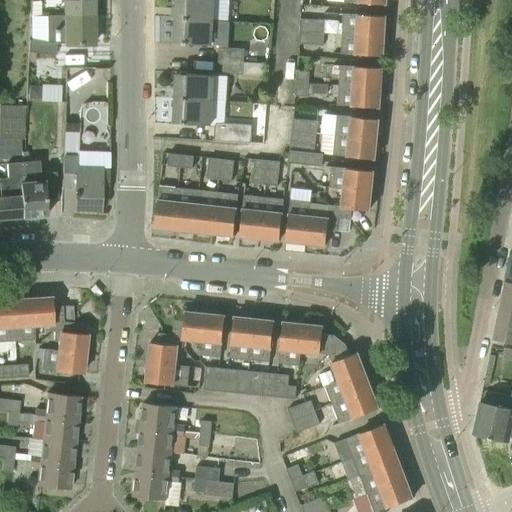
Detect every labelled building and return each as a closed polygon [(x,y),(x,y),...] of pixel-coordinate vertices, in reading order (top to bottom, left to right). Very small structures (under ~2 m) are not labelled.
[(64,0),(65,16),(94,15),(94,0),(64,0)] [(176,0),(175,18),(213,20),(213,0),(176,0)] [(343,14),(342,34),(384,36),(385,16),(343,14)] [(94,15),(65,16),(47,16),(47,41),(30,39),(29,51),(55,53),(55,42),(65,42),(65,44),(95,44),(94,15)] [(213,20),(175,18),(174,43),(211,45),(213,20)] [(300,19),(300,32),(324,33),(325,21),(300,19)] [(324,33),(300,32),(299,44),(324,46),(324,33)] [(384,36),(342,34),(341,53),(383,56),(384,36)] [(219,61),(244,63),(245,49),(220,47),(219,61)] [(244,63),(219,61),(218,72),(243,74),(244,63)] [(268,73),(269,62),(247,61),(247,71),(268,73)] [(340,65),(339,85),(381,88),(382,68),(340,65)] [(69,67),(70,95),(93,95),(92,66),(69,67)] [(296,81),(309,82),(310,72),(297,71),(296,81)] [(176,74),(174,99),(212,101),(213,76),(176,74)] [(45,81),(45,97),(63,98),(64,82),(45,81)] [(309,82),(296,81),(295,96),(308,97),(309,92),(327,94),(328,84),(309,82)] [(28,99),(41,99),(41,85),(28,85),(28,99)] [(381,88),(339,85),(338,105),(379,108),(381,88)] [(212,101),(174,99),(173,123),(211,125),(212,101)] [(25,182),(23,161),(22,151),(21,138),(23,138),(24,106),(0,105),(0,219),(23,218),(20,182),(25,182)] [(337,115),(335,135),(376,140),(379,120),(337,115)] [(293,119),(292,131),(316,134),(318,122),(293,119)] [(214,140),(252,143),(253,126),(215,124),(214,140)] [(316,134),(292,131),(291,144),(315,147),(316,134)] [(79,157),(75,157),(76,134),(65,134),(63,188),(73,189),(72,210),(100,212),(102,167),(79,166),(79,157)] [(376,140),(335,135),(333,155),(374,160),(376,140)] [(314,153),(315,147),(291,144),(290,150),(314,153)] [(322,167),(323,154),(314,153),(290,150),(288,163),(322,167)] [(180,168),(181,155),(169,154),(168,166),(180,168)] [(194,156),(181,155),(180,168),(193,169),(194,156)] [(207,179),(219,181),(222,159),(209,158),(207,179)] [(222,159),(219,181),(232,182),(234,161),(222,159)] [(265,185),(267,161),(255,159),(252,184),(265,185)] [(23,161),(25,182),(20,182),(23,218),(47,215),(45,199),(57,198),(55,172),(40,173),(37,160),(29,160),(23,161)] [(280,162),(267,161),(265,185),(277,187),(280,162)] [(329,187),(343,189),(371,192),(373,171),(332,167),(329,187)] [(175,230),(180,188),(159,186),(155,228),(175,230)] [(194,232),(199,190),(180,188),(175,230),(194,232)] [(371,192),(343,189),(341,206),(340,206),(339,218),(351,219),(352,209),(369,211),(371,192)] [(213,234),(218,192),(199,190),(194,232),(213,234)] [(238,194),(218,192),(213,234),(234,236),(238,194)] [(260,239),(264,197),(244,195),(240,237),(260,239)] [(264,197),(260,239),(280,241),(284,200),(264,197)] [(306,244),(311,202),(301,202),(290,200),(286,242),(306,244)] [(337,232),(339,218),(340,206),(311,202),(306,244),(325,246),(327,231),(337,232)] [(511,281),(506,280),(499,309),(511,311),(511,281)] [(51,297),(32,298),(33,325),(43,325),(43,332),(53,331),(63,322),(74,323),(73,306),(52,307),(51,297)] [(33,325),(32,298),(12,299),(15,341),(34,340),(33,325)] [(0,342),(15,341),(12,299),(0,300),(0,342)] [(511,311),(499,309),(493,339),(511,342),(511,311)] [(202,341),(205,314),(185,311),(184,321),(174,320),(173,335),(182,336),(181,338),(202,341)] [(205,314),(202,341),(201,355),(220,357),(225,316),(205,314)] [(250,360),(254,319),(234,317),(230,358),(250,360)] [(254,319),(250,360),(269,363),(274,321),(254,319)] [(63,322),(53,331),(52,340),(59,341),(58,351),(84,354),(87,334),(79,334),(80,323),(74,323),(63,322)] [(299,366),(300,351),(303,324),(283,322),(278,363),(299,366)] [(328,354),(340,340),(334,336),(322,334),(323,326),(303,324),(300,351),(328,354)] [(182,336),(173,335),(159,333),(158,343),(150,343),(148,362),(178,366),(181,338),(182,336)] [(328,354),(338,380),(338,382),(364,372),(357,353),(350,355),(346,345),(340,340),(328,354)] [(84,354),(58,351),(43,349),(41,369),(59,371),(58,382),(78,384),(79,374),(82,374),(84,354)] [(190,367),(178,366),(148,362),(146,383),(188,387),(190,367)] [(16,365),(17,378),(27,377),(26,364),(16,365)] [(0,378),(17,378),(16,365),(0,365),(0,378)] [(216,391),(218,368),(206,366),(204,390),(216,391)] [(228,393),(230,369),(218,368),(216,391),(228,393)] [(240,394),(242,370),(230,369),(228,393),(240,394)] [(251,395),(254,371),(242,370),(240,394),(251,395)] [(263,396),(266,373),(254,371),(251,395),(263,396)] [(333,405),(371,390),(364,372),(338,382),(338,380),(325,385),(333,405)] [(275,397),(278,374),(266,373),(263,396),(275,397)] [(278,374),(275,397),(287,399),(289,386),(290,375),(278,374)] [(289,386),(287,399),(295,400),(297,387),(289,386)] [(0,411),(8,412),(77,419),(80,396),(47,393),(37,387),(33,395),(31,405),(20,404),(20,401),(0,398),(0,411)] [(371,390),(333,405),(340,423),(378,409),(371,390)] [(483,403),(480,402),(474,432),(509,440),(509,439),(511,438),(511,396),(485,391),(483,403)] [(292,421),(315,412),(311,401),(288,410),(292,421)] [(144,403),(141,427),(184,431),(184,426),(174,425),(176,407),(144,403)] [(77,419),(8,412),(7,424),(17,426),(18,418),(35,420),(32,438),(42,439),(75,442),(77,419)] [(315,412),(292,421),(297,433),(320,424),(315,412)] [(200,433),(211,434),(212,421),(201,420),(200,433)] [(353,457),(392,442),(384,424),(346,439),(353,457)] [(184,431),(141,427),(138,450),(171,453),(171,452),(184,453),(185,437),(199,438),(200,433),(184,431)] [(211,434),(200,433),(199,438),(199,445),(209,446),(211,434)] [(75,442),(42,439),(40,457),(29,456),(29,461),(72,465),(75,442)] [(392,442),(353,457),(360,476),(399,461),(392,442)] [(0,458),(2,458),(13,460),(15,447),(0,445),(0,458)] [(171,453),(138,450),(136,473),(178,478),(179,472),(169,471),(171,453)] [(13,460),(2,458),(1,471),(12,472),(13,460)] [(72,465),(29,461),(28,466),(39,467),(37,486),(70,489),(72,465)] [(406,479),(399,461),(360,476),(367,494),(406,479)] [(291,481),(302,476),(298,464),(286,469),(291,481)] [(197,466),(196,479),(219,482),(221,469),(197,466)] [(314,471),(302,476),(291,481),(295,492),(318,483),(314,471)] [(178,478),(136,473),(133,496),(166,500),(168,482),(178,483),(178,478)] [(234,483),(219,482),(196,479),(195,490),(205,491),(204,494),(233,497),(234,483)] [(406,479),(367,494),(374,511),(375,511),(413,498),(406,479)] [(303,511),(318,511),(328,508),(324,496),(301,505),(303,511)]
